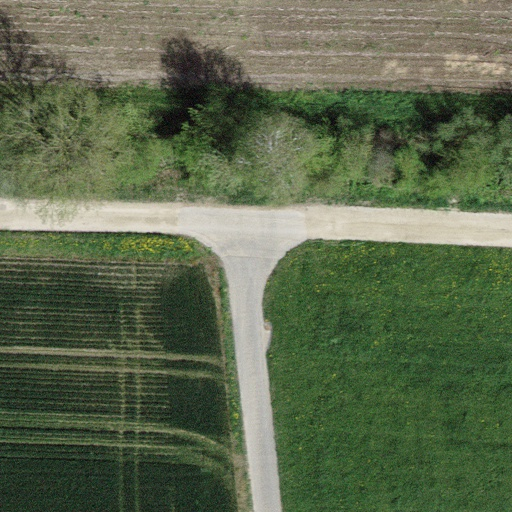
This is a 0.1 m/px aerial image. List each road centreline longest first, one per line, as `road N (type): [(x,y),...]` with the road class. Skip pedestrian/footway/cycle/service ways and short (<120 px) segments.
road 1 (track): [(511,229),(0,215)]
road 2 (track): [(243,223),(269,511)]
